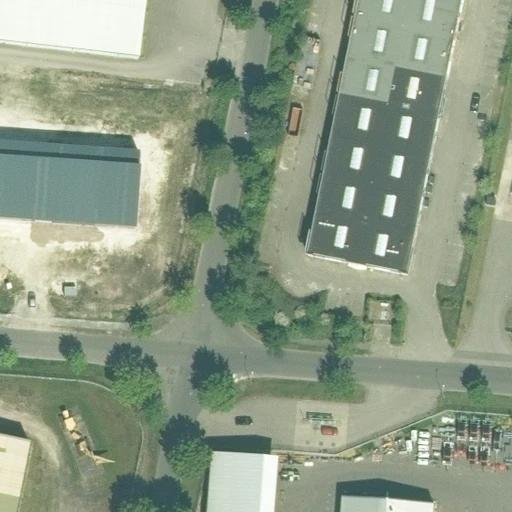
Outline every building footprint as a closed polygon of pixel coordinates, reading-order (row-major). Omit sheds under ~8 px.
[(129,0),(0,0),(0,39),(123,54),(129,0)] [(447,0),(342,0),(292,252),(392,273),(447,0)] [(0,506),(12,447),(0,444),(0,506)] [(215,455),(212,511),(280,511),(283,458),(215,455)] [(433,511),(434,497),(345,491),(343,511),(433,511)]
